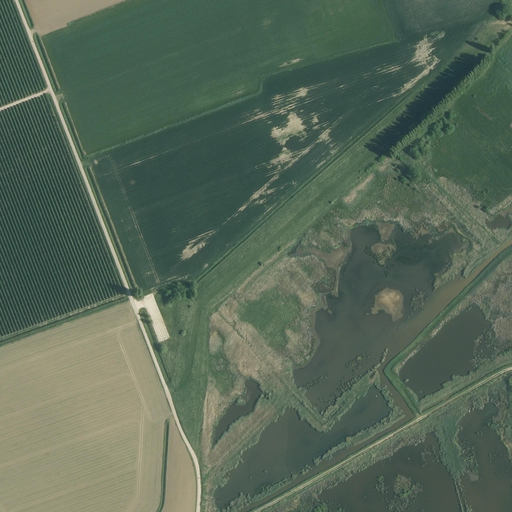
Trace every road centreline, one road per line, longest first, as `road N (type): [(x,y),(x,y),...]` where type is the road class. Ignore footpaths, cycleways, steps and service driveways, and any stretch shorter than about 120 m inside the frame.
road 1 (unclassified): [(198,511),(196,462),(16,0)]
road 2 (track): [(255,511),(511,368)]
road 3 (track): [(511,34),(406,150),(498,244)]
road 4 (track): [(511,23),(462,27),(271,77)]
